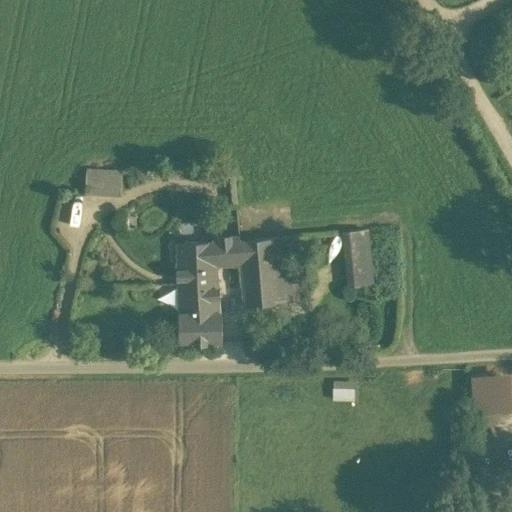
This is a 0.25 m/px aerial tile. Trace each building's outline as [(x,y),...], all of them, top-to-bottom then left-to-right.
[(87,166),(87,192),(123,193),(123,167),(87,166)] [(377,236),(355,237),(355,255),(378,255),(377,236)] [(213,237),(174,239),(175,251),(213,246),(213,237)] [(340,237),(315,238),(316,249),(340,249),(340,237)] [(355,237),(340,237),(340,249),(340,256),(355,255),(355,237)] [(294,238),(277,239),(281,286),(298,285),(296,257),(294,238)] [(315,238),(294,238),(296,257),(316,256),(316,249),(315,238)] [(277,239),(241,243),(242,260),(246,304),(282,302),(281,286),(277,239)] [(241,243),(216,246),(216,262),(242,260),(241,243)] [(213,246),(175,251),(178,311),(218,309),(216,262),(216,246),(213,246)] [(218,309),(178,311),(179,341),(222,339),(221,309),(218,309)] [(511,372),(474,373),(475,407),(511,406),(511,372)] [(275,398),(298,400),(300,380),(277,378),(275,398)]
